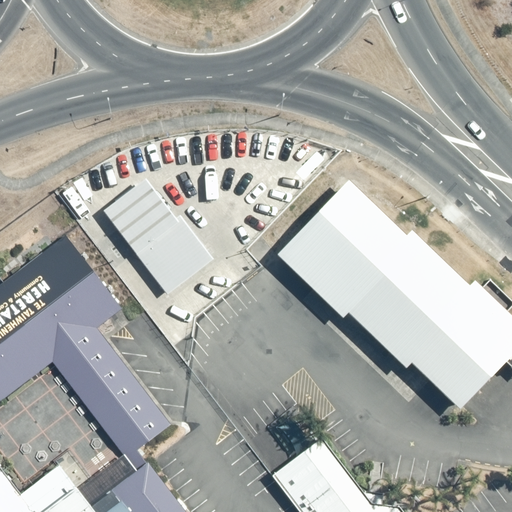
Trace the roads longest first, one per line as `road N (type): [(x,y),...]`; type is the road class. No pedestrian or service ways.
road 1 (secondary): [(511,194),(382,118),(247,71)]
road 2 (secondary): [(400,0),(511,181)]
road 3 (trunk): [(185,79),(90,95),(0,123)]
road 4 (trunk): [(185,79),(103,49),(55,0)]
road 5 (trunk): [(343,0),(314,35),(247,71)]
